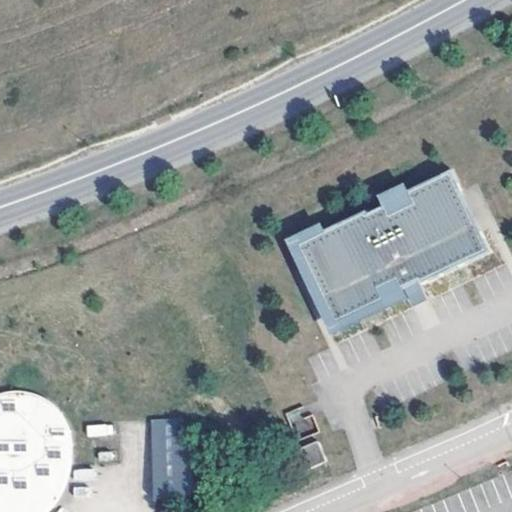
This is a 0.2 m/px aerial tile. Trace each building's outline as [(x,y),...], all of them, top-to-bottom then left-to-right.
[(327,305),(336,325),(406,292),(405,290),(413,286),(420,282),(422,285),(491,252),(481,232),(474,235),(455,194),(461,191),(452,171),(383,203),(384,206),(368,213),(367,211),(298,244),(307,264),(314,261),(334,301),(327,305)] [(481,232),(461,191),(455,194),(474,235),(481,232)] [(383,203),(367,211),(368,213),(384,206),(383,203)] [(314,261),(307,264),(327,305),(334,301),(314,261)] [(413,286),(405,290),(406,292),(422,285),(420,282),(413,286)] [(28,511),(29,500),(33,500),(40,497),(49,491),(57,483),(61,476),(64,472),(66,467),(67,462),(69,453),(68,443),(68,438),(66,432),(65,428),(62,423),(61,421),(57,416),(54,413),(48,407),(40,404),(31,402),(24,402),(17,402),(13,403),(4,406),(0,407),(0,511),(28,511)] [(152,420),(155,505),(198,500),(182,419),(152,420)] [(85,426),(86,437),(113,435),(112,424),(85,426)] [(293,451),(300,472),(326,464),(319,442),(293,451)]
